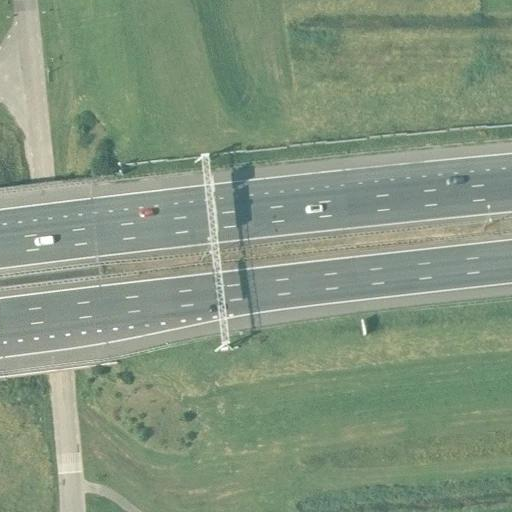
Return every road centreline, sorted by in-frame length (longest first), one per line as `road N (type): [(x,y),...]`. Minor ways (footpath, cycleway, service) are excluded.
road 1 (motorway): [(0,320),(511,260)]
road 2 (motorway): [(511,191),(0,246)]
road 3 (unclassified): [(30,70),(71,511)]
